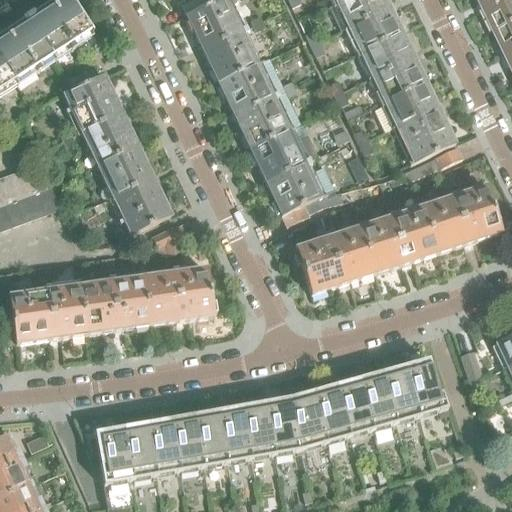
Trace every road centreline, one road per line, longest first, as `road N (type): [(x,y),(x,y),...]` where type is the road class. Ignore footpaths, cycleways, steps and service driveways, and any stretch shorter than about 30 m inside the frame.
road 1 (residential): [(286,354),(116,0)]
road 2 (residential): [(0,398),(179,379),(286,354)]
road 3 (residential): [(286,354),(429,316),(511,282)]
road 4 (residential): [(511,181),(427,0)]
